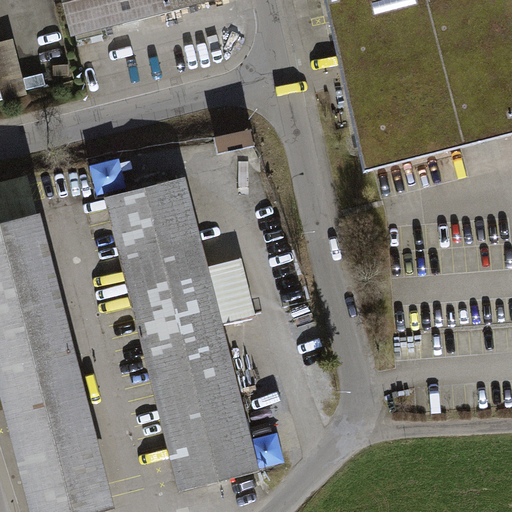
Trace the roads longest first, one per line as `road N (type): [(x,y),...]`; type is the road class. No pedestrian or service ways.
road 1 (unclassified): [(282,82),(366,431)]
road 2 (unknown): [(316,476),(214,166)]
road 3 (unclassified): [(0,150),(282,82)]
road 4 (unclassified): [(511,426),(366,431)]
road 5 (unclassified): [(366,431),(276,511)]
